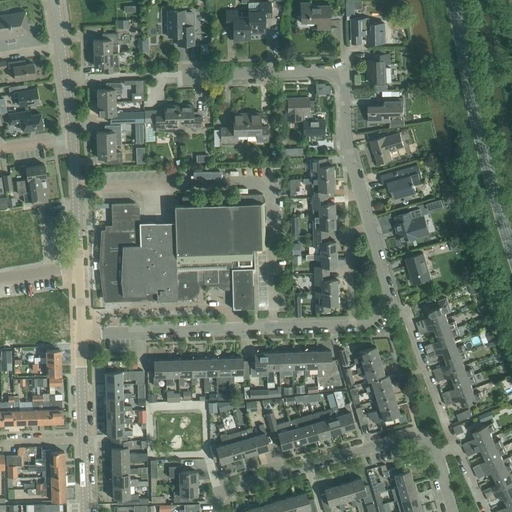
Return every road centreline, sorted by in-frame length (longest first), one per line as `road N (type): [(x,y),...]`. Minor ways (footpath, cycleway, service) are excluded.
road 1 (residential): [(382,224),(345,140),(342,69),(185,74)]
road 2 (residential): [(80,334),(351,326)]
road 3 (tertiary): [(511,249),(455,0)]
road 4 (residential): [(217,511),(222,491),(403,438),(421,435),(437,453)]
road 5 (residential): [(453,447),(410,328),(390,304)]
road 6 (residential): [(74,139),(53,0)]
road 7 (residential): [(351,326),(349,231),(382,224)]
road 8 (residential): [(77,265),(74,139)]
